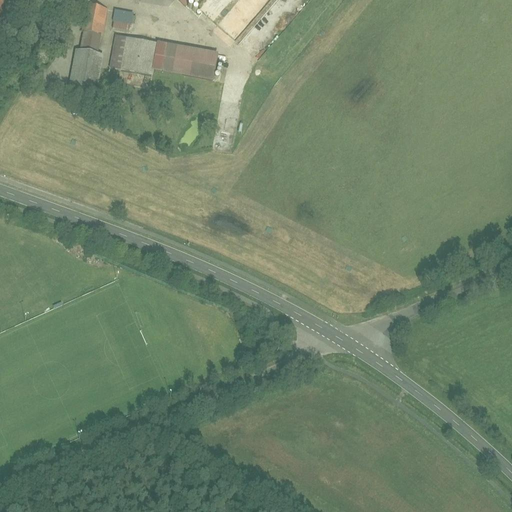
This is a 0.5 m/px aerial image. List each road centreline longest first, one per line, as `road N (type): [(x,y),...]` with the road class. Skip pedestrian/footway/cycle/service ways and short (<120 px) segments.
road 1 (tertiary): [(0,189),(242,284),(347,343)]
road 2 (unclassified): [(0,485),(347,343)]
road 3 (tertiary): [(347,343),(511,474)]
road 4 (unclassified): [(347,343),(511,256)]
